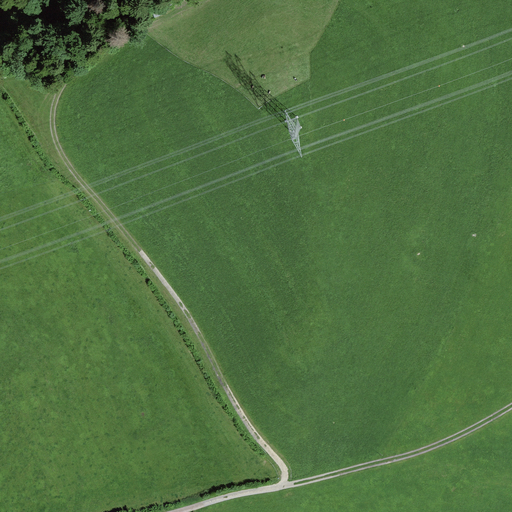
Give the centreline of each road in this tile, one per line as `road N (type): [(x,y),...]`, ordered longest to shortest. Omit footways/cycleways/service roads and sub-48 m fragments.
road 1 (track): [(199,0),(122,40),(62,85),(55,133),(70,164),(194,322),(235,402),(282,463),(280,485)]
road 2 (track): [(511,405),(408,453),(179,511)]
